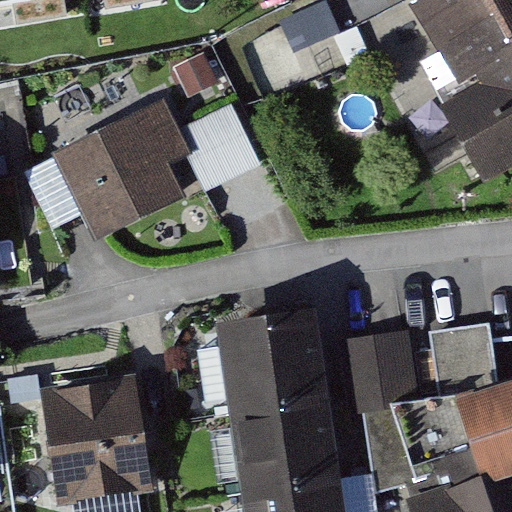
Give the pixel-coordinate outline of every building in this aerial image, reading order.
[(511,0),(429,0),(428,1),(456,51),(437,62),(504,181),(511,176),(511,0)] [(284,50),(255,60),(265,89),(313,74),(303,45),(334,35),(324,4),(275,21),(284,50)] [(196,129),(179,96),(68,151),(112,240),(202,196),(185,163),(202,155),(207,152),(196,129)] [(248,103),(196,129),(207,152),(202,155),(221,194),(252,178),(279,165),(248,103)] [(0,193),(0,262),(10,261),(0,193)] [(233,323),(246,414),(346,399),(333,308),(233,323)] [(443,331),(453,397),(475,393),(478,401),(511,390),(511,370),(505,322),(443,331)] [(352,340),(362,417),(377,413),(406,404),(431,400),(422,331),(352,340)] [(152,375),(52,390),(70,503),(170,488),(152,375)] [(423,499),(427,511),(511,511),(511,390),(478,401),(475,393),(453,397),(431,400),(406,404),(431,479),(436,495),(423,499)] [(258,492),(358,477),(346,399),(246,414),(258,492)] [(391,492),(431,479),(406,404),(377,413),(391,492)] [(258,492),(260,511),(363,511),(358,477),(258,492)]
